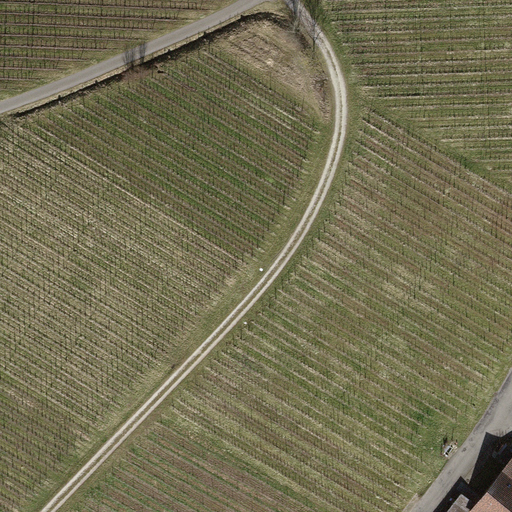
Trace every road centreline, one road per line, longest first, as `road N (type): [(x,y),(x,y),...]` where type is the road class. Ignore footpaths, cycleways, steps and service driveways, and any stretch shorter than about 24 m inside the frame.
road 1 (track): [(294,0),(320,34),(342,90),(339,145),(310,218),(260,291),(49,511)]
road 2 (track): [(249,0),(0,105)]
road 3 (track): [(428,511),(511,405)]
